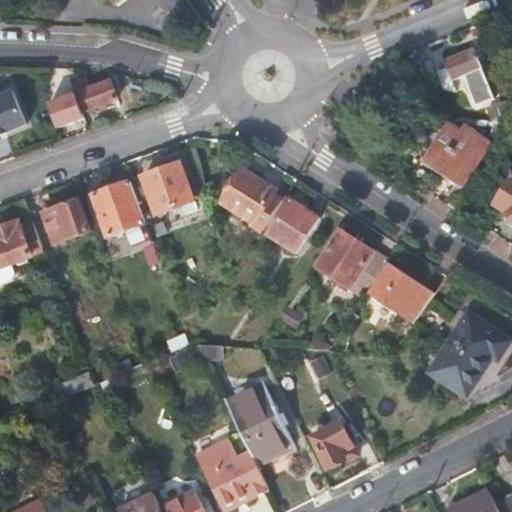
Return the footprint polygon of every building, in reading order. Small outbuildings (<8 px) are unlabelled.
[(97,0),(98,2),(101,0),(111,0),(118,9),(131,0),(97,0)] [(447,62),(450,69),(455,80),(465,76),(478,106),(497,99),(476,49),(447,62)] [(443,85),(455,80),(450,69),(438,74),(443,85)] [(119,102),(112,85),(77,98),(83,115),(119,102)] [(0,138),(27,127),(11,90),(0,95),(0,138)] [(490,108),(495,121),(511,122),(511,103),(510,99),(490,108)] [(462,133),(449,124),(422,165),(464,192),(494,144),(467,126),(462,133)] [(159,217),(196,203),(182,165),(145,180),(159,217)] [(254,227),(264,233),(286,199),(277,193),(278,192),(245,170),(224,203),(256,224),(254,227)] [(112,240),(149,226),(134,184),(96,198),(112,240)] [(510,213),(507,218),(511,221),(511,187),(500,207),(510,213)] [(45,215),(57,246),(93,233),(81,202),(80,203),(76,200),(66,203),(64,208),(45,215)] [(268,236),(299,256),(323,220),(291,200),(268,236)] [(497,211),(507,218),(510,213),(500,207),(497,211)] [(0,269),(35,257),(34,255),(24,227),(22,223),(0,231),(0,269)] [(35,223),(24,227),(34,255),(45,251),(35,223)] [(319,268),(365,298),(388,263),(342,233),(319,268)] [(373,297),(415,325),(438,295),(393,266),(373,297)] [(437,378),(471,399),(496,359),(502,363),(511,347),(511,341),(474,318),(437,378)] [(181,357),(189,373),(203,366),(196,350),(181,357)] [(104,374),(108,382),(135,370),(131,362),(104,374)] [(43,392),(49,407),(54,404),(95,386),(90,372),(43,392)] [(211,376),(184,386),(201,433),(228,423),(211,376)] [(268,385),(229,405),(252,453),(263,474),(303,453),(268,385)] [(314,437),(330,469),(357,456),(341,424),(314,437)] [(215,448),(200,456),(226,508),(245,498),(247,503),(271,491),(263,474),(252,453),(241,458),(234,443),(217,451),(215,448)] [(163,500),(189,491),(184,475),(157,484),(163,500)] [(126,507),(155,493),(147,476),(117,491),(126,507)] [(208,511),(198,492),(163,509),(164,511),(208,511)] [(455,511),(500,511),(491,492),(455,511)] [(121,511),(164,511),(163,509),(155,493),(121,510),(121,511)]
